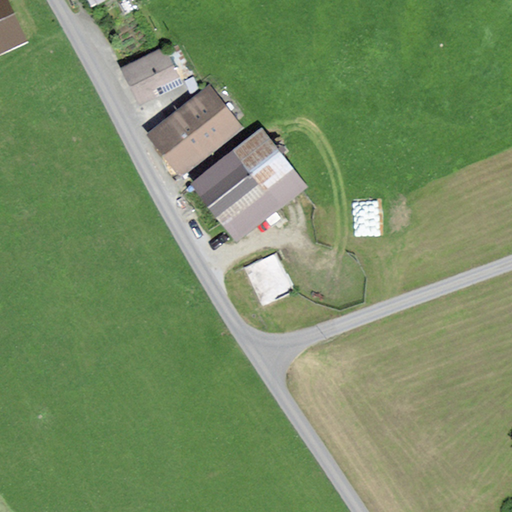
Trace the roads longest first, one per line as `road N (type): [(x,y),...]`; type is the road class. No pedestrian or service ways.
road 1 (unclassified): [(258,362),(190,258),(53,0)]
road 2 (unclassified): [(258,362),(511,263)]
road 3 (unclassified): [(359,511),(258,362)]
